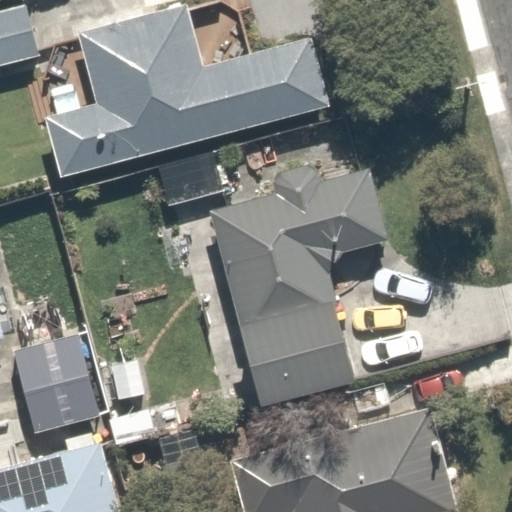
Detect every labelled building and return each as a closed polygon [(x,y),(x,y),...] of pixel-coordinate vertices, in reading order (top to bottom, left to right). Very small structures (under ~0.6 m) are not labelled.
[(0,68),(42,55),(24,0),(0,8),(0,68)] [(203,63),(193,3),(78,26),(104,101),(54,108),(65,171),(330,105),(319,38),(203,63)] [(393,242),(376,169),(205,210),(259,402),(357,379),(337,271),(348,249),(393,242)] [(0,292),(0,342),(13,339),(0,292)] [(25,343),(56,439),(96,426),(65,330),(25,343)] [(458,511),(428,406),(235,457),(249,511),(276,511),(289,507),(290,511),(458,511)] [(120,511),(101,436),(0,461),(0,511),(120,511)]
